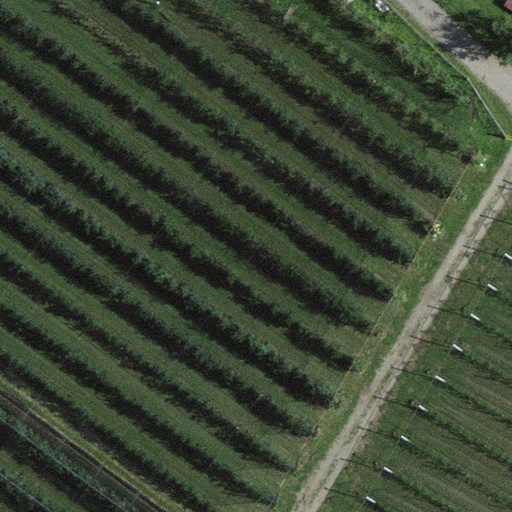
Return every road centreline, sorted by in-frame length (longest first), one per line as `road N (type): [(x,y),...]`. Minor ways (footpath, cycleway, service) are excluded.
road 1 (track): [(511,162),(305,511)]
road 2 (track): [(409,0),(511,90)]
